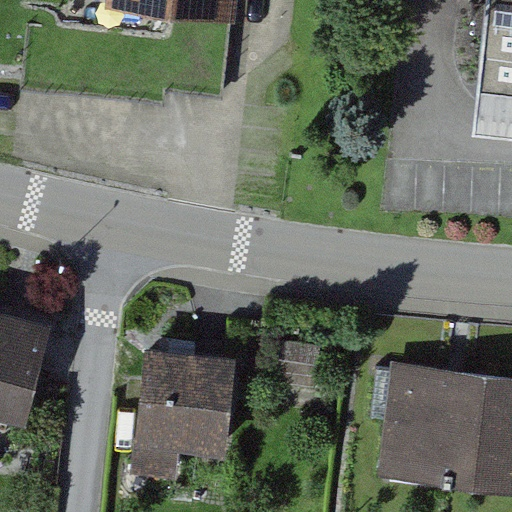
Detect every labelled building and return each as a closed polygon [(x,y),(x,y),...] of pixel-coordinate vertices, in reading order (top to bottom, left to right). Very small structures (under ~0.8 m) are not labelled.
[(239,0),(115,0),(115,12),(239,17),(239,0)] [(511,19),(503,108),(511,108),(511,19)] [(70,313),(0,298),(0,398),(49,409),(70,313)] [(238,347),(162,341),(153,446),(229,453),(238,347)] [(511,365),(399,360),(394,474),(511,479),(511,365)]
